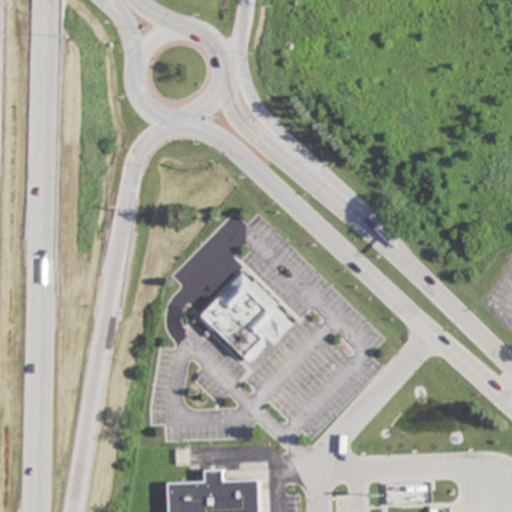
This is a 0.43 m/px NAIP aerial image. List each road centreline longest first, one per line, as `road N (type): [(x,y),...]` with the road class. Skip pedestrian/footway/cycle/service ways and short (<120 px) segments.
road 1 (motorway): [(46,511),(56,7)]
road 2 (primary): [(181,119),(224,142),(511,407)]
road 3 (motorway): [(72,511),(132,166),(151,135),(174,119)]
road 4 (primary): [(511,368),(397,254),(254,137),(222,82)]
road 5 (motorway): [(397,254),(366,212),(258,111),(237,38)]
road 6 (residential): [(315,511),(330,450),(434,336)]
